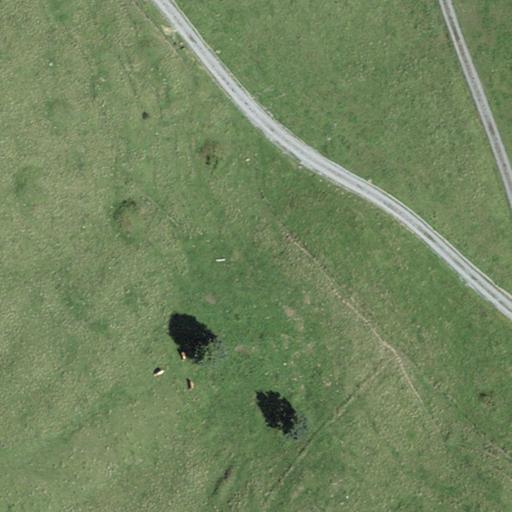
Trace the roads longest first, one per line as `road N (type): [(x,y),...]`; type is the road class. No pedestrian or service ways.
road 1 (track): [(511,316),(395,210),(279,139),(237,99),(161,0)]
road 2 (track): [(511,209),(440,0)]
